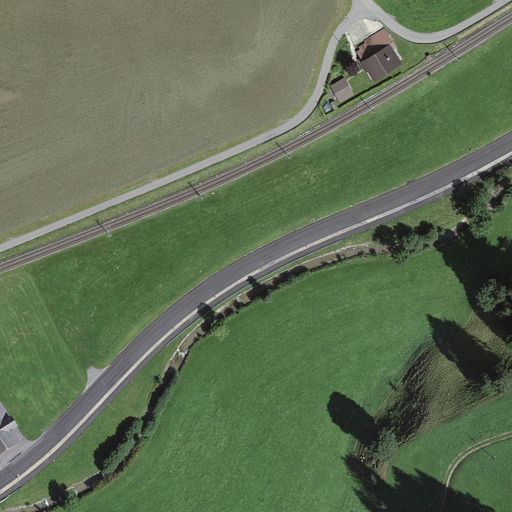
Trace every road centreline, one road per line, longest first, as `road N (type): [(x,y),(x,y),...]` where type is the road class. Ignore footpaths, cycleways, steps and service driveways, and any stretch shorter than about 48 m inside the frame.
road 1 (unclassified): [(506,0),(426,38),(401,31),(369,3),(337,34),(316,96),(296,121),(0,248)]
road 2 (primary): [(511,141),(212,286),(0,479)]
